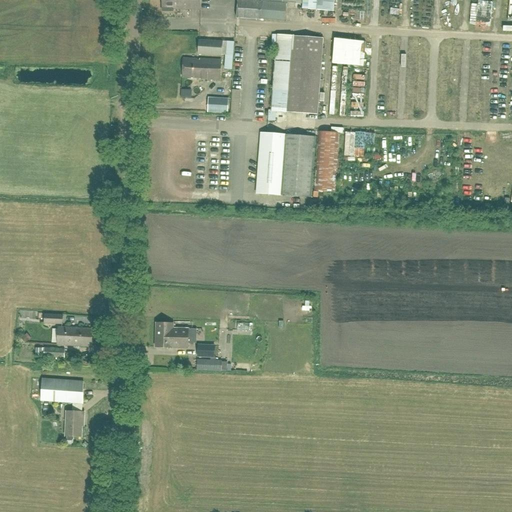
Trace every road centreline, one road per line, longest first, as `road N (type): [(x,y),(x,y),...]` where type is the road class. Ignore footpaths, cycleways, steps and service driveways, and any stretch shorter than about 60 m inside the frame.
road 1 (unclassified): [(113,511),(134,0)]
road 2 (unknown): [(167,122),(169,200),(183,206),(191,122)]
road 3 (unknown): [(245,193),(251,36)]
road 4 (unknown): [(378,0),(373,124)]
